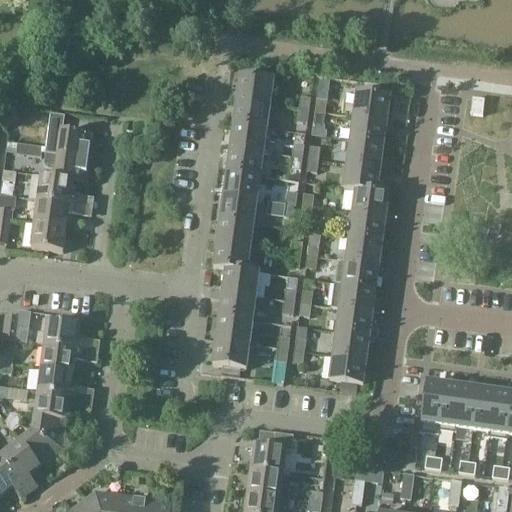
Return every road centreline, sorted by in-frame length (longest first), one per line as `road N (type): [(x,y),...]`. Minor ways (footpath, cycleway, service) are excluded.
road 1 (residential): [(220,466),(224,435),(247,416),(358,433),(380,418),(391,346),(406,313),(424,108)]
road 2 (residential): [(125,283),(190,294),(223,76)]
road 3 (residential): [(95,469),(125,283)]
road 4 (residential): [(94,278),(115,118)]
road 5 (unknown): [(380,418),(511,445)]
road 6 (residential): [(220,466),(95,469)]
